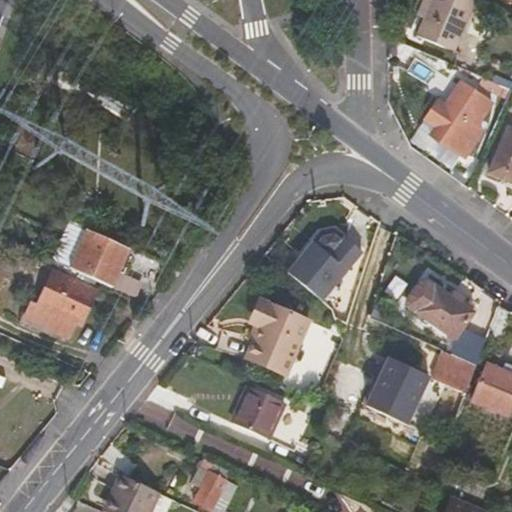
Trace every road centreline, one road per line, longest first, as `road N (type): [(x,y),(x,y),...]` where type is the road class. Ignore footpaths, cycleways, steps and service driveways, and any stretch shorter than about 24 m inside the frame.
road 1 (secondary): [(110,0),(233,94),(258,133),(247,191),(182,314)]
road 2 (secondary): [(405,188),(318,170),(277,202),(182,314)]
road 3 (secondary): [(182,314),(21,511)]
road 4 (residential): [(361,143),(355,0)]
road 5 (secondary): [(511,268),(405,188)]
road 6 (secondary): [(270,72),(163,0)]
